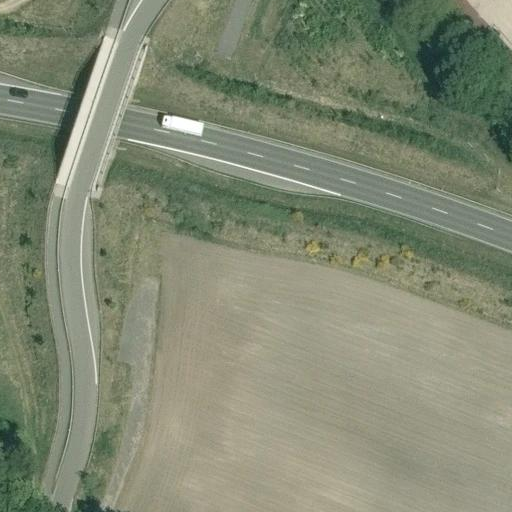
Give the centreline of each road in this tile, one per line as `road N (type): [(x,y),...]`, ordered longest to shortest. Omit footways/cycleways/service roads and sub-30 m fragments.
road 1 (residential): [(57,511),(86,408),(71,279),(81,199),(131,50),(162,0)]
road 2 (primary): [(0,101),(205,141),(511,238)]
